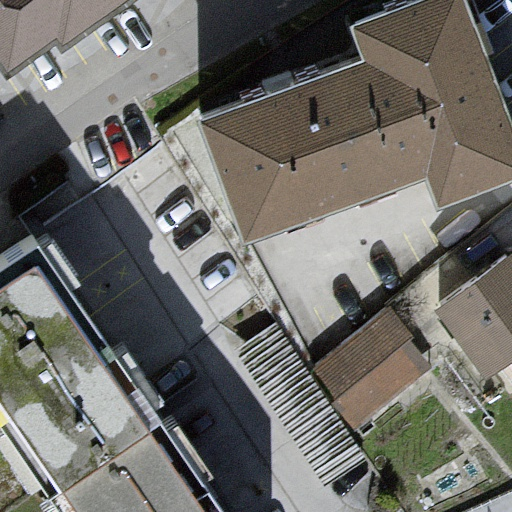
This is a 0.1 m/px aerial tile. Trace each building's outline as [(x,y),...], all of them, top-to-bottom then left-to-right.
[(0,0),(0,61),(44,24),(50,34),(100,0),(0,0)] [(353,55),(188,112),(232,228),(414,166),(427,194),(511,166),(511,141),(458,0),(388,0),(341,16),(353,55)] [(199,511),(23,248),(0,264),(0,420),(61,511),(199,511)] [(511,271),(502,258),(427,313),(480,376),(511,350),(511,271)] [(357,419),(436,358),(390,298),(311,359),(357,419)]
